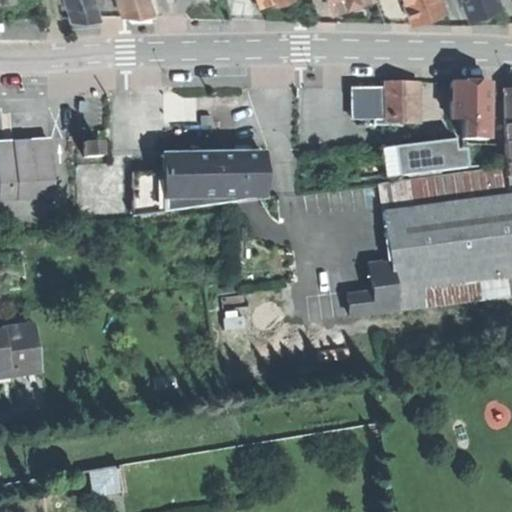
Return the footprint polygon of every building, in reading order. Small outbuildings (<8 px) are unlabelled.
[(100,19),(93,0),(66,0),(72,18),(86,19),(100,19)] [(154,14),(149,0),(117,0),(123,16),(154,14)] [(328,0),(332,11),(351,4),(363,0),(328,0)] [(444,10),(440,0),(404,0),(412,22),(428,16),(444,10)] [(463,0),(470,17),(485,12),(500,7),(497,0),(463,0)] [(401,120),(411,120),(411,82),(383,82),(383,87),(383,120),(401,120)] [(468,83),(450,83),(450,120),(461,120),(462,139),(486,138),(486,83),(468,83)] [(401,126),(401,120),(383,120),(383,87),(357,88),(357,119),(355,119),(355,121),(371,120),(371,126),(401,126)] [(504,145),(511,144),(511,91),(502,91),(504,145)] [(83,157),(97,156),(97,141),(82,142),(83,157)] [(0,198),(52,195),(49,142),(28,143),(28,145),(21,145),(11,146),(11,147),(0,148),(0,198)] [(400,177),(466,169),(463,150),(445,152),(444,142),(397,148),(400,175),(400,177)] [(383,177),(400,175),(397,148),(379,150),(383,177)] [(132,217),(262,200),(261,154),(202,155),(161,156),(162,173),(131,174),(132,217)] [(511,165),(504,166),(379,184),(390,262),(394,290),(420,287),(494,277),(493,274),(511,271),(511,165)] [(368,265),(372,292),(372,294),(394,290),(390,262),(368,265)] [(511,294),(511,271),(493,274),(494,277),(496,296),(511,294)] [(422,307),(496,296),(494,277),(420,287),(422,307)] [(349,317),(422,307),(420,287),(394,290),(372,294),(372,292),(346,295),(349,317)] [(0,383),(4,382),(3,375),(34,370),(27,327),(0,331),(0,383)] [(89,470),(93,493),(122,488),(118,465),(89,470)]
